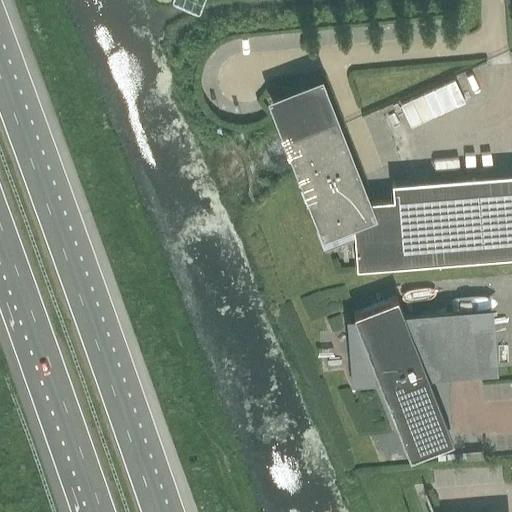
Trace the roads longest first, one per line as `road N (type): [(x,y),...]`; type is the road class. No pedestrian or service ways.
road 1 (motorway): [(154,511),(0,69)]
road 2 (motorway): [(0,232),(100,511)]
